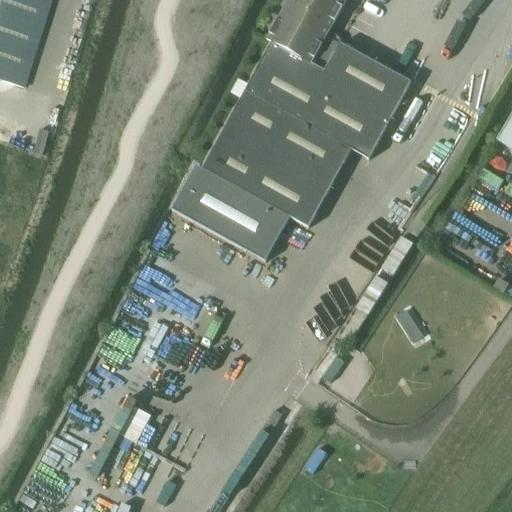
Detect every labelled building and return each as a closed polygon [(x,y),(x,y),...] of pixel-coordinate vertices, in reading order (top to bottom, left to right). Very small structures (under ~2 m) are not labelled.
[(0,0),(0,81),(24,89),(51,0),(0,0)] [(326,38),(346,0),(290,0),(280,18),(267,42),(271,45),(202,171),(196,168),(172,213),(179,217),(265,264),(290,220),(309,230),(351,152),(369,162),(390,123),(410,87),(411,84),(339,45),(326,38)] [(511,116),(496,143),(511,152),(511,116)] [(406,313),(396,319),(402,327),(411,321),(406,313)] [(418,331),(409,338),(414,346),(423,339),(418,331)]
